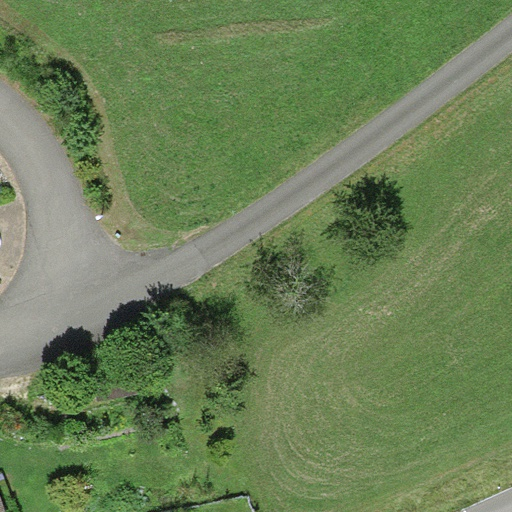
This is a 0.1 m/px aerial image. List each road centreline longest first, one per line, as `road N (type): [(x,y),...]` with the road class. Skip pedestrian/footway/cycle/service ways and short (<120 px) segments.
road 1 (unclassified): [(511,32),(159,279),(57,310)]
road 2 (residential): [(57,310),(61,260),(48,180),(0,113)]
